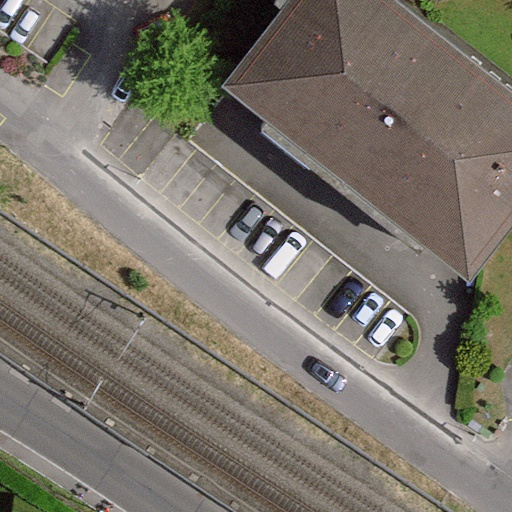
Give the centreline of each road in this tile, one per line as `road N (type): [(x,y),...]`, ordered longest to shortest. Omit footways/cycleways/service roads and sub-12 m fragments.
road 1 (residential): [(0,118),(499,511)]
road 2 (residential): [(0,399),(66,436),(168,511)]
